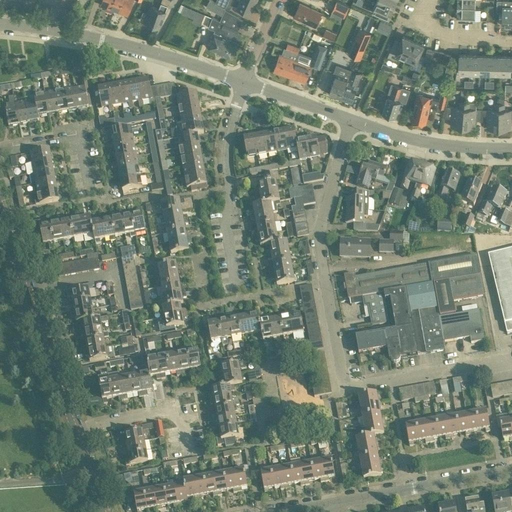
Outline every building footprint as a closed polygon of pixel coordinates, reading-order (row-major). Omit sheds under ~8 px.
[(102,0),(101,5),(106,7),(105,8),(106,10),(112,12),(113,11),(113,10),(114,10),(117,0),(102,0)] [(114,10),(114,11),(114,13),(120,15),(122,15),(122,13),(127,15),(132,0),(117,0),(114,10)] [(209,0),(205,8),(222,16),(220,21),(213,18),(208,28),(214,31),(207,48),(219,53),(235,16),(209,0)] [(215,0),(214,3),(228,11),(231,5),(235,7),(235,6),(250,13),(255,0),(239,0),(240,0),(239,0),(215,0)] [(377,0),(376,1),(393,9),(396,0),(377,0)] [(457,0),(457,9),(475,10),(475,5),(480,5),(480,0),(457,0)] [(497,1),(496,13),(502,13),(502,25),(504,25),(504,27),(511,27),(511,0),(502,0),(502,1),(497,1)] [(337,1),(330,16),(340,21),(342,16),(344,17),(348,7),(337,1)] [(376,1),(372,11),(389,18),(393,9),(376,1)] [(300,3),(293,17),(315,27),(321,13),(300,3)] [(143,12),(140,21),(160,28),(166,12),(165,12),(167,6),(161,4),(158,9),(150,6),(147,14),(143,12)] [(197,11),(184,6),(181,13),(194,18),(197,11)] [(457,9),(457,20),(475,20),(480,20),(480,10),(475,10),(457,9)] [(235,16),(219,53),(232,58),(241,34),(237,32),(242,20),(235,16)] [(369,32),(375,19),(371,17),(366,30),(369,32)] [(388,34),(391,27),(380,22),(377,30),(388,34)] [(326,29),(323,35),(333,40),(336,34),(326,29)] [(360,29),(348,55),(360,60),(371,34),(360,29)] [(301,43),(306,46),(311,37),(306,34),(301,43)] [(392,46),(387,57),(397,62),(400,56),(406,58),(413,41),(403,36),(397,49),(392,46)] [(330,52),(332,44),(321,41),(318,49),(330,52)] [(413,41),(406,58),(411,61),(409,67),(419,71),(424,60),(418,58),(423,45),(413,41)] [(279,54),(273,71),(289,77),(295,60),(299,48),(287,44),(285,50),(283,49),(281,55),(279,54)] [(307,48),(306,54),(313,55),(311,63),(319,65),(322,51),(307,48)] [(427,49),(424,61),(430,62),(432,51),(427,49)] [(432,51),(430,62),(435,64),(438,52),(432,51)] [(438,52),(435,64),(441,65),(444,54),(444,53),(438,52)] [(444,54),(441,65),(448,67),(451,56),(444,54)] [(459,55),(458,73),(469,73),(469,55),(459,55)] [(469,55),(469,73),(479,74),(480,56),(469,55)] [(480,56),(479,74),(489,74),(490,56),(480,56)] [(490,56),(489,74),(500,74),(500,56),(490,56)] [(500,56),(500,74),(510,74),(510,57),(500,56)] [(295,60),(289,77),(305,82),(311,66),(295,60)] [(71,69),(61,71),(63,80),(69,79),(68,74),(72,74),(71,69)] [(61,71),(51,73),(52,78),(59,76),(60,81),(63,80),(61,71)] [(346,83),(340,99),(351,103),(356,89),(353,89),(355,85),(357,86),(361,74),(351,71),(351,73),(347,84),(346,83)] [(414,71),(411,77),(417,80),(420,74),(414,71)] [(333,82),(328,95),(340,99),(346,83),(347,84),(351,73),(347,72),(345,76),(333,72),(330,81),(333,82)] [(403,76),(401,83),(407,85),(404,94),(410,96),(416,81),(403,76)] [(149,80),(139,82),(142,102),(148,100),(149,105),(156,104),(155,99),(152,100),(150,88),(149,80)] [(83,88),(75,90),(78,109),(91,107),(86,82),(82,83),(83,88)] [(139,82),(128,84),(132,103),(139,102),(139,107),(143,106),(142,102),(139,82)] [(128,84),(119,85),(122,105),(128,104),(129,109),(133,108),(132,103),(128,84)] [(174,84),(168,85),(170,96),(176,95),(174,84)] [(119,85),(108,87),(112,107),(122,105),(119,85)] [(387,97),(382,113),(395,117),(400,101),(398,100),(402,88),(391,85),(388,94),(391,95),(390,98),(387,97)] [(162,86),(156,87),(158,99),(161,98),(164,98),(162,86)] [(108,87),(94,90),(96,103),(100,102),(102,109),(108,108),(109,112),(113,112),(112,107),(108,87)] [(156,87),(150,88),(152,100),(155,99),(158,99),(156,87)] [(179,96),(177,97),(179,107),(198,103),(197,93),(187,95),(186,89),(178,90),(179,96)] [(75,90),(65,91),(68,111),(78,109),(75,90)] [(65,91),(55,93),(58,113),(68,111),(65,91)] [(55,93),(44,95),(48,115),(58,113),(55,93)] [(499,99),(499,129),(511,129),(511,110),(504,110),(504,104),(503,104),(504,94),(499,93),(499,99)] [(414,110),(411,121),(424,124),(429,106),(445,109),(448,96),(440,94),(439,99),(418,94),(416,100),(415,100),(413,109),(414,110)] [(44,95),(34,97),(34,98),(35,102),(38,117),(48,115),(44,95)] [(10,107),(5,108),(9,127),(19,125),(15,106),(14,97),(8,98),(10,107)] [(29,98),(25,99),(26,104),(29,123),(39,122),(38,117),(35,102),(34,98),(29,99),(29,98)] [(487,110),(487,129),(499,129),(499,99),(498,99),(498,104),(494,104),(494,110),(487,110)] [(452,107),(450,127),(462,128),(464,102),(459,102),(459,108),(452,107)] [(464,102),(462,128),(474,129),(476,109),(475,109),(476,103),(464,102)] [(198,103),(179,107),(181,117),(200,114),(198,103)] [(26,104),(15,106),(19,125),(29,123),(26,104)] [(182,123),(177,124),(177,128),(182,127),(183,127),(202,124),(200,114),(181,117),(182,123)] [(202,124),(183,127),(184,137),(197,135),(198,135),(204,134),(202,124)] [(131,127),(111,131),(113,141),(133,137),(131,127)] [(294,130),(284,131),(288,151),(297,149),(298,149),(296,141),(294,130)] [(284,131),(274,133),(277,153),(288,151),(284,131)] [(274,133),(264,135),(267,155),(277,153),(274,133)] [(184,137),(178,138),(180,148),(199,145),(198,135),(197,135),(184,137)] [(264,135),(254,137),(257,156),(267,155),(264,135)] [(133,137),(113,141),(115,151),(135,148),(133,137)] [(254,137),(243,139),(247,158),(257,156),(254,137)] [(316,138),(306,140),(310,159),(320,157),(320,156),(328,154),(324,138),(317,139),(316,138)] [(306,140),(296,141),(298,149),(297,149),(300,161),(310,159),(306,140)] [(199,145),(180,148),(181,158),(201,155),(199,145)] [(135,148),(115,151),(117,161),(136,158),(135,148)] [(49,151),(30,154),(32,165),(51,161),(49,151)] [(201,155),(181,158),(183,168),(203,165),(201,155)] [(17,157),(10,158),(12,168),(13,168),(19,167),(17,157)] [(117,164),(115,164),(116,170),(118,170),(119,171),(138,168),(136,158),(117,161),(117,164)] [(32,165),(26,166),(28,176),(34,175),(53,171),(51,161),(32,165)] [(347,168),(346,173),(358,177),(355,186),(368,190),(371,180),(376,181),(377,176),(383,178),(386,168),(368,162),(366,166),(361,165),(359,171),(347,168)] [(406,172),(401,189),(406,191),(409,182),(417,184),(422,166),(410,163),(407,173),(406,172)] [(203,165),(183,168),(185,179),(205,175),(203,165)] [(422,166),(417,184),(432,189),(436,178),(432,177),(434,170),(422,166)] [(12,168),(6,169),(9,179),(14,178),(15,178),(13,168),(12,168)] [(138,168),(119,171),(121,181),(140,178),(138,168)] [(53,171),(34,175),(36,185),(55,181),(53,171)] [(440,188),(437,197),(445,199),(448,191),(454,193),(460,177),(445,172),(439,188),(440,188)] [(259,191),(255,192),(255,196),(278,192),(276,182),(279,181),(277,173),(262,176),(263,184),(258,185),(259,191)] [(319,173),(312,174),(314,182),(323,181),(324,177),(323,175),(320,176),(319,173)] [(312,174),(302,176),(303,184),(314,182),(312,174)] [(205,175),(185,179),(187,189),(191,188),(191,192),(207,190),(205,175)] [(140,178),(121,181),(122,192),(142,188),(140,178)] [(469,180),(462,199),(468,201),(467,204),(474,207),(482,185),(469,180)] [(55,181),(36,185),(37,195),(57,191),(55,181)] [(389,182),(386,192),(392,192),(395,184),(389,182)] [(312,186),(300,188),(301,194),(313,192),(312,186)] [(483,202),(479,214),(488,217),(492,206),(500,210),(507,194),(493,188),(487,204),(483,202)] [(394,190),(389,205),(398,207),(403,192),(394,190)] [(57,191),(37,195),(39,205),(59,201),(57,191)] [(278,192),(255,196),(256,200),(261,199),(262,205),(270,203),(271,204),(280,202),(278,192)] [(313,192),(301,194),(302,200),(314,198),(313,192)] [(346,199),(347,199),(347,211),(368,212),(369,198),(390,199),(392,192),(386,192),(386,193),(365,192),(351,192),(351,199),(346,199)] [(302,200),(303,205),(303,206),(315,204),(314,198),(302,200)] [(184,200),(161,204),(163,214),(181,211),(180,205),(185,204),(184,200)] [(280,206),(280,202),(271,204),(270,203),(262,205),(253,206),(254,212),(249,213),(250,218),(272,214),(277,213),(276,207),(280,206)] [(303,205),(292,208),(293,214),(304,212),(303,206),(303,205)] [(137,215),(132,216),(135,233),(145,231),(141,209),(136,210),(137,215)] [(366,226),(366,232),(378,232),(379,229),(384,231),(385,229),(387,229),(393,213),(386,210),(379,226),(366,226)] [(511,214),(502,210),(497,223),(511,228),(511,224),(511,214)] [(181,211),(163,214),(165,224),(187,220),(187,216),(182,217),(181,211)] [(346,223),(346,224),(364,224),(364,217),(368,217),(368,212),(347,211),(347,223),(346,223)] [(125,212),(121,213),(125,235),(129,234),(130,238),(136,237),(135,233),(132,216),(126,217),(125,212)] [(117,218),(112,219),(115,237),(125,235),(121,213),(116,214),(117,218)] [(84,214),(79,215),(84,237),(93,235),(94,235),(91,223),(92,223),(91,217),(84,218),(84,214)] [(272,214),(250,218),(251,222),(255,221),(257,227),(274,224),(272,214)] [(76,220),(70,221),(74,239),(84,237),(79,215),(75,216),(76,220)] [(467,215),(463,227),(469,229),(474,217),(467,215)] [(105,216),(101,217),(105,239),(110,238),(111,242),(116,241),(115,237),(112,219),(106,221),(105,216)] [(97,222),(92,223),(91,223),(94,235),(93,235),(94,241),(95,241),(95,245),(101,244),(100,240),(105,239),(101,217),(96,218),(97,222)] [(63,218),(59,219),(64,241),(74,239),(70,221),(64,222),(63,218)] [(306,218),(294,220),(295,226),(307,224),(306,218)] [(56,224),(50,225),(54,243),(64,241),(59,219),(55,219),(56,224)] [(187,220),(165,224),(167,234),(185,231),(184,225),(188,224),(187,220)] [(436,220),(436,231),(449,232),(450,221),(436,220)] [(44,221),(32,224),(34,235),(41,233),(43,245),(49,244),(50,250),(55,249),(54,243),(50,225),(45,226),(44,221)] [(258,232),(253,233),(254,238),(276,234),(274,224),(257,227),(258,232)] [(307,224),(295,226),(296,232),(308,230),(307,224)] [(308,230),(296,232),(297,238),(309,235),(308,230)] [(185,231),(167,234),(169,244),(191,240),(190,236),(186,236),(185,231)] [(380,242),(380,253),(393,254),(393,244),(403,244),(403,233),(390,233),(390,242),(380,242)] [(276,234),(254,238),(255,242),(259,241),(260,247),(269,246),(269,245),(278,244),(278,243),(276,234)] [(191,240),(169,244),(171,255),(189,251),(188,245),(192,244),(191,240)] [(341,241),(340,258),(370,259),(370,242),(341,241)] [(270,251),(266,252),(267,256),(289,252),(287,242),(278,243),(278,244),(269,245),(269,246),(270,251)] [(511,250),(488,256),(507,334),(511,332),(511,250)] [(289,252),(267,256),(267,261),(272,260),(273,266),(291,262),(289,252)] [(478,256),(429,265),(432,285),(434,284),(434,285),(481,276),(478,256)] [(100,270),(98,258),(92,259),(94,271),(100,270)] [(88,260),(86,260),(88,272),(94,271),(92,259),(88,260)] [(86,260),(80,262),(83,273),(88,272),(86,260)] [(175,261),(154,265),(156,273),(159,272),(160,278),(182,273),(181,269),(177,270),(175,261)] [(80,262),(75,263),(77,274),(83,273),(80,262)] [(134,262),(123,264),(124,270),(135,268),(134,262)] [(274,271),(270,272),(270,276),(293,272),(291,262),(273,266),(274,271)] [(75,263),(69,264),(71,276),(77,274),(75,263)] [(63,265),(57,266),(59,278),(65,277),(63,265)] [(354,274),(344,276),(348,300),(363,297),(384,294),(406,289),(432,285),(429,265),(355,279),(354,274)] [(293,272),(270,276),(271,281),(276,280),(277,286),(295,283),(293,272)] [(182,273),(160,278),(162,288),(180,284),(179,279),(183,278),(182,273)] [(481,276),(434,285),(440,317),(456,314),(454,302),(485,296),(481,276)] [(138,279),(126,282),(127,287),(139,285),(138,279)] [(112,284),(106,285),(108,297),(114,296),(112,284)] [(180,284),(162,288),(164,298),(186,293),(185,289),(181,290),(180,284)] [(94,285),(66,290),(67,298),(72,297),(73,303),(91,300),(90,298),(91,297),(90,291),(91,290),(94,286),(94,285)] [(139,285),(127,287),(128,293),(140,291),(139,285)] [(407,290),(409,302),(417,300),(419,312),(438,308),(433,285),(407,290)] [(311,286),(299,288),(301,294),(312,292),(311,286)] [(406,289),(384,294),(389,323),(394,348),(388,349),(390,361),(391,361),(392,363),(394,365),(397,365),(399,364),(401,362),(401,359),(419,356),(406,289)] [(140,291),(128,293),(129,299),(141,297),(140,291)] [(164,298),(166,308),(180,305),(183,305),(182,299),(187,298),(186,293),(164,298)] [(384,294),(363,297),(364,307),(369,306),(372,326),(382,325),(389,323),(384,294)] [(313,297),(302,300),(303,305),(315,303),(313,297)] [(74,309),(69,310),(70,314),(92,310),(91,300),(73,303),(74,309)] [(142,303),(130,305),(131,311),(143,309),(142,303)] [(315,303),(303,305),(304,311),(316,309),(315,303)] [(166,308),(163,308),(165,318),(187,314),(186,310),(181,311),(180,305),(166,308)] [(445,351),(444,343),(439,318),(437,309),(418,312),(426,354),(445,351)] [(92,310),(70,314),(71,318),(76,317),(77,323),(82,322),(94,320),(100,318),(99,314),(93,315),(92,310)] [(252,311),(247,312),(251,334),(261,332),(262,332),(260,322),(259,314),(253,316),(252,311)] [(479,311),(439,318),(444,343),(470,338),(471,344),(485,341),(479,311)] [(244,317),(238,318),(241,336),(251,334),(247,312),(243,313),(244,317)] [(286,318),(280,319),(283,337),(293,335),(289,312),(285,313),(286,318)] [(293,312),(289,312),(293,335),(304,333),(300,315),(294,316),(293,312)] [(165,323),(159,325),(160,330),(184,325),(183,319),(188,318),(187,314),(165,318),(165,323)] [(232,315),(228,316),(232,338),(241,336),(238,318),(233,319),(232,315)] [(273,315),(269,316),(273,338),(283,337),(280,319),(274,320),(273,315)] [(317,315),(305,317),(306,323),(318,320),(317,315)] [(224,321),(218,322),(222,340),(221,340),(223,347),(228,346),(227,339),(232,338),(228,316),(223,317),(224,321)] [(260,322),(262,332),(261,332),(263,340),(273,338),(269,316),(265,317),(266,321),(260,322)] [(83,328),(79,329),(80,333),(103,329),(102,323),(108,322),(107,317),(100,318),(94,320),(82,322),(83,328)] [(212,319),(207,319),(211,342),(221,340),(222,340),(218,322),(213,323),(212,319)] [(318,320),(306,323),(307,329),(319,326),(318,320)] [(383,332),(356,337),(359,355),(388,349),(394,348),(389,323),(382,325),(383,332)] [(103,329),(80,333),(81,337),(85,337),(86,342),(109,338),(108,334),(104,334),(103,329)] [(320,332),(308,334),(309,340),(321,338),(320,332)] [(87,348),(83,349),(83,353),(107,349),(105,339),(109,338),(86,342),(87,348)] [(128,345),(118,347),(120,358),(135,355),(133,344),(128,345)] [(322,344),(310,346),(311,352),(323,349),(322,344)] [(191,347),(186,348),(190,370),(196,369),(197,373),(201,372),(197,350),(192,351),(191,347)] [(182,353),(177,354),(181,376),(185,375),(184,371),(190,370),(186,348),(181,349),(182,353)] [(107,349),(83,353),(84,357),(89,356),(90,363),(112,359),(111,357),(113,357),(112,354),(108,354),(107,349)] [(324,353),(312,356),(313,361),(325,359),(324,353)] [(177,354),(167,356),(170,373),(176,372),(177,377),(181,376),(177,354)] [(167,356),(157,358),(161,380),(165,379),(164,375),(170,373),(167,356)] [(157,358),(147,360),(149,373),(150,377),(156,376),(157,381),(161,380),(157,358)] [(222,373),(218,374),(218,378),(241,374),(240,370),(246,369),(245,363),(221,367),(222,373)] [(106,364),(94,366),(96,372),(100,371),(107,370),(106,364)] [(326,365),(314,367),(315,373),(327,371),(326,365)] [(101,377),(98,378),(103,405),(107,404),(107,400),(112,398),(109,381),(107,370),(100,371),(101,377)] [(327,371),(315,373),(317,379),(328,377),(327,371)] [(149,373),(139,375),(143,397),(148,396),(147,392),(153,391),(150,377),(149,373)] [(241,374),(218,378),(219,383),(224,382),(224,387),(225,388),(230,387),(234,386),(242,385),(241,374)] [(139,375),(129,377),(133,395),(138,394),(139,398),(143,397),(139,375)] [(129,377),(119,379),(123,401),(128,400),(127,396),(133,395),(129,377)] [(328,377),(317,379),(318,385),(329,382),(328,377)] [(119,379),(109,381),(112,398),(118,397),(119,402),(123,401),(119,379)] [(434,383),(428,384),(430,396),(436,395),(434,383)] [(502,384),(496,385),(498,397),(504,396),(502,384)] [(213,396),(209,397),(209,401),(232,397),(231,393),(235,392),(234,386),(230,387),(225,388),(224,387),(212,390),(213,396)] [(416,387),(410,388),(413,399),(414,399),(418,398),(416,387)] [(331,388),(319,390),(320,396),(323,396),(332,394),(331,388)] [(410,388),(405,389),(407,400),(413,399),(410,388)] [(405,389),(399,390),(401,402),(407,400),(405,389)] [(376,394),(359,397),(360,407),(382,403),(381,399),(378,400),(376,394)] [(232,397),(209,401),(210,405),(215,404),(216,410),(237,406),(240,406),(238,400),(232,401),(232,397)] [(382,403),(360,407),(362,417),(380,414),(379,408),(383,408),(382,403)] [(217,416),(212,417),(213,421),(235,417),(234,411),(238,411),(237,406),(216,410),(217,416)] [(486,411),(476,413),(479,430),(485,429),(485,433),(490,432),(486,411)] [(476,413),(466,415),(470,436),(474,435),(473,432),(479,430),(476,413)] [(380,414),(362,417),(364,427),(385,423),(385,419),(381,420),(380,414)] [(466,415),(456,417),(459,434),(465,433),(465,437),(470,436),(466,415)] [(235,417),(213,421),(214,425),(218,425),(219,430),(237,427),(235,417)] [(456,417),(446,418),(450,440),(454,439),(453,435),(459,434),(456,417)] [(407,426),(405,426),(409,447),(414,446),(413,443),(419,442),(415,418),(405,419),(407,426)] [(415,418),(419,442),(425,441),(425,444),(430,443),(426,422),(416,424),(415,418)] [(446,418),(436,420),(439,438),(445,437),(445,440),(450,440),(446,418)] [(436,420),(426,422),(430,443),(434,442),(433,439),(439,438),(436,420)] [(511,432),(510,420),(499,422),(503,440),(509,439),(509,442),(511,441),(511,432)] [(364,427),(366,437),(374,436),(384,434),(383,428),(386,428),(385,423),(364,427)] [(162,427),(156,428),(158,440),(159,439),(164,439),(162,427)] [(220,436),(216,437),(218,446),(225,445),(226,448),(237,446),(235,438),(239,437),(237,427),(219,430),(220,436)] [(126,441),(121,442),(122,446),(144,442),(143,436),(147,435),(146,431),(125,435),(126,441)] [(366,437),(356,439),(358,450),(379,446),(378,441),(375,442),(374,436),(366,437)] [(144,442),(122,446),(123,450),(127,449),(129,455),(146,452),(144,442)] [(379,446),(358,450),(360,460),(378,456),(376,451),(380,450),(379,446)] [(130,461),(125,462),(126,466),(148,462),(146,452),(129,455),(130,461)] [(378,456),(360,460),(362,470),(383,466),(382,461),(379,462),(378,456)] [(331,459),(321,461),(325,483),(329,482),(329,479),(335,478),(331,459)] [(321,461),(311,463),(314,481),(320,480),(321,483),(325,483),(321,461)] [(311,463),(301,465),(305,486),(309,486),(309,482),(314,481),(311,463)] [(301,465),(291,467),(294,485),(300,484),(301,487),(305,486),(301,465)] [(383,466),(362,470),(364,480),(381,477),(380,471),(384,470),(383,466)] [(291,467),(281,469),(285,490),(289,489),(289,486),(294,485),(291,467)] [(281,469),(271,471),(274,489),(280,488),(281,491),(285,490),(281,469)] [(244,470),(234,472),(238,493),(242,492),(241,489),(247,488),(244,470)] [(271,471),(261,472),(265,494),(269,493),(269,490),(274,489),(271,471)] [(234,472),(224,474),(227,491),(233,490),(233,494),(238,493),(234,472)] [(224,474),(214,476),(218,497),(222,496),(221,493),(227,491),(224,474)] [(116,477),(117,486),(124,485),(122,476),(116,477)] [(214,476),(204,477),(207,495),(213,494),(213,497),(218,497),(214,476)] [(204,477),(194,479),(198,500),(202,500),(201,496),(207,495),(204,477)] [(194,479),(183,481),(184,484),(187,499),(193,498),(193,501),(198,500),(194,479)] [(184,484),(174,486),(178,507),(182,507),(182,503),(188,502),(187,499),(184,484)] [(174,486),(164,488),(167,506),(173,505),(174,508),(178,507),(174,486)] [(164,488),(154,490),(158,511),(162,510),(162,507),(167,506),(164,488)] [(154,490),(144,492),(147,510),(153,509),(154,511),(158,511),(154,490)] [(144,492),(134,494),(137,511),(141,511),(142,511),(147,510),(144,492)] [(508,494),(492,497),(494,511),(511,511),(511,498),(509,499),(508,494)] [(478,499),(465,502),(466,511),(484,511),(483,505),(479,506),(478,499)]
